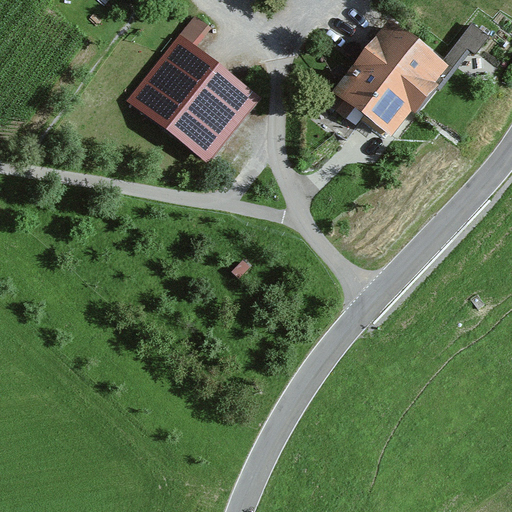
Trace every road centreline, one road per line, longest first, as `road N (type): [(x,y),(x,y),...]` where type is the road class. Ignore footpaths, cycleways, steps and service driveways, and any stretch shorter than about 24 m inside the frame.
road 1 (unclassified): [(234,511),(290,397),(511,144)]
road 2 (track): [(297,226),(238,208),(0,167)]
